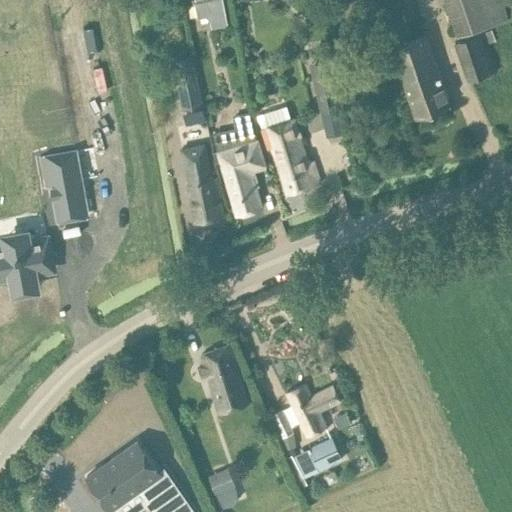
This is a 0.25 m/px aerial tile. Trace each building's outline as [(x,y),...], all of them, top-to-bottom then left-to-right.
[(205,0),(196,2),(194,2),(197,19),(206,17),(210,20),(212,28),(228,25),(223,0),(205,0)] [(344,0),(348,23),(353,46),(370,43),(365,20),(361,0),(344,0)] [(444,0),(457,36),(508,19),(502,0),(444,0)] [(497,71),(485,34),(456,43),(468,80),(497,71)] [(392,48),(398,66),(404,80),(409,97),(415,116),(416,116),(416,117),(450,105),(427,36),(392,48)] [(203,105),(193,56),(172,61),(182,110),(203,105)] [(328,59),(309,64),(312,71),(321,112),(340,107),(328,59)] [(287,193),(320,183),(313,161),(308,163),(294,118),(263,128),(269,148),(273,147),(287,193)] [(125,139),(84,149),(91,176),(100,174),(110,214),(142,207),(125,139)] [(237,214),(262,207),(251,169),(265,165),(257,139),(233,146),(218,151),(223,167),(237,214)] [(187,183),(195,222),(224,217),(216,178),(210,179),(203,144),(182,148),(188,183),(187,183)] [(10,246),(0,249),(0,254),(9,290),(30,285),(33,296),(33,297),(62,290),(59,278),(81,273),(71,232),(19,245),(10,246)] [(205,365),(199,367),(203,378),(208,376),(213,389),(220,412),(234,408),(248,403),(241,379),(236,364),(229,345),(201,355),(205,365)] [(306,437),(325,429),(319,414),(340,403),(333,386),(311,395),(306,383),(287,392),(306,437)] [(283,409),(270,415),(280,434),(294,432),(283,409)] [(360,422),(352,427),(359,440),(368,436),(360,422)] [(306,476),(343,459),(332,436),(296,455),(306,476)] [(138,441),(88,475),(114,511),(135,511),(146,505),(150,511),(196,511),(164,467),(159,471),(138,441)] [(292,455),(284,458),(298,488),(307,484),(292,455)] [(231,472),(206,483),(209,493),(235,482),(231,472)] [(239,499),(234,484),(214,492),(220,510),(234,505),(232,501),(239,499)]
